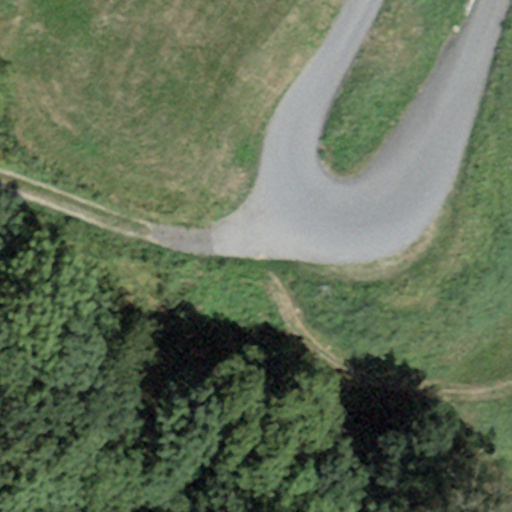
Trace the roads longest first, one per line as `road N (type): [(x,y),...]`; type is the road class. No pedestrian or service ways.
road 1 (unclassified): [(490,0),(419,161),(393,197),(350,221),(326,220),(305,202),(290,157),(298,122),(363,0)]
road 2 (track): [(323,305),(247,235),(189,241),(0,179)]
